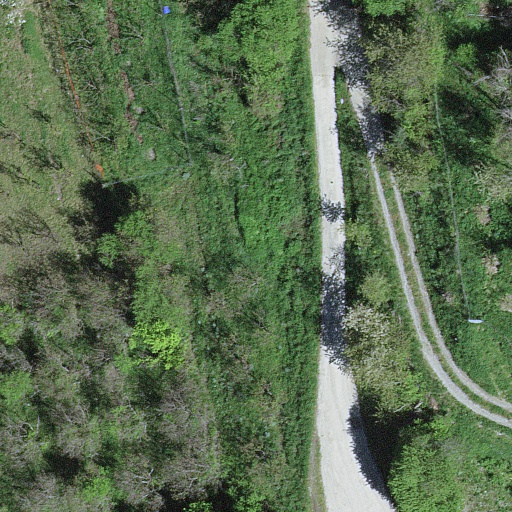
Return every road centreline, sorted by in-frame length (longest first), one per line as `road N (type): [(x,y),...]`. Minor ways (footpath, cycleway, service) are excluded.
road 1 (unclassified): [(359,511),(337,394),(322,0)]
road 2 (track): [(511,430),(496,425),(427,356),(343,0)]
